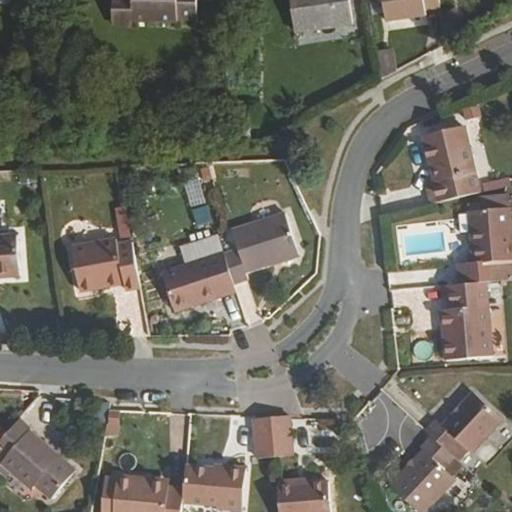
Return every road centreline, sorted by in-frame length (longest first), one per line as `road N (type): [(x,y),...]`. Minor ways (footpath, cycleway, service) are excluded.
road 1 (track): [(0,159),(265,151),(355,162)]
road 2 (residential): [(511,55),(402,105),(366,139),(346,207),(344,270)]
road 3 (residential): [(195,379),(259,386),(300,373),(330,347),(349,314),(344,270)]
road 4 (residential): [(195,379),(0,366)]
road 5 (residential): [(344,270),(306,332),(195,379)]
